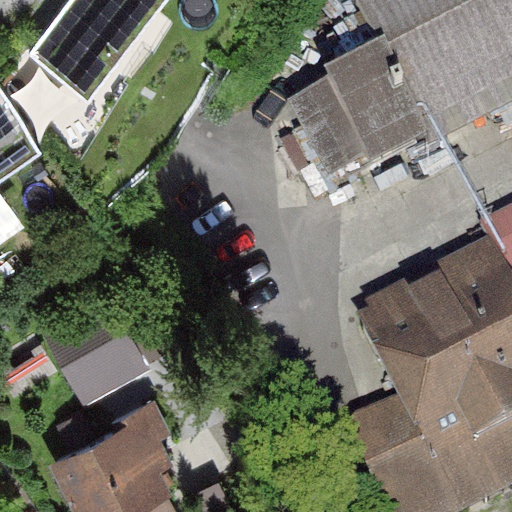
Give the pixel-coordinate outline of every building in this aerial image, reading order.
[(65,0),(27,54),(163,145),(217,77),(144,26),(157,0),(65,0)] [(511,0),(344,0),(372,63),(286,101),(325,188),(411,150),(511,105),(511,0)] [(109,213),(163,145),(27,54),(12,74),(0,83),(0,182),(30,160),(109,213)] [(511,206),(469,226),(485,261),(511,318),(511,206)] [(511,318),(485,261),(349,324),(387,407),(326,435),(361,511),(494,511),(511,504),(511,318)] [(107,303),(52,330),(84,393),(139,366),(107,303)] [(143,417),(65,457),(93,511),(120,511),(177,483),(143,417)]
